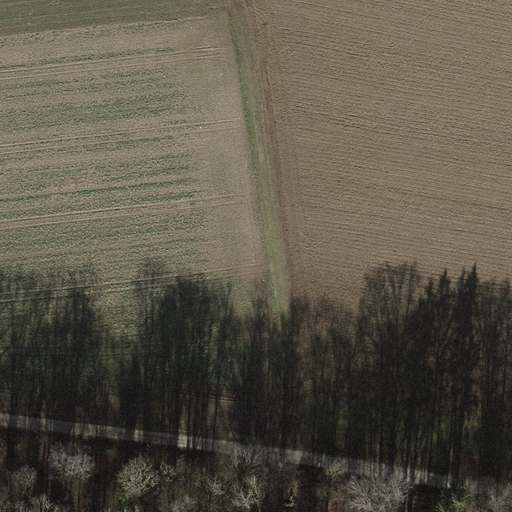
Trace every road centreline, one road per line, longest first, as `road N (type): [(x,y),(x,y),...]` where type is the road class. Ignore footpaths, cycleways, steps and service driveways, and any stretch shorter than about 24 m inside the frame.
road 1 (track): [(511,495),(303,454),(0,419)]
road 2 (track): [(236,0),(264,112),(303,454)]
